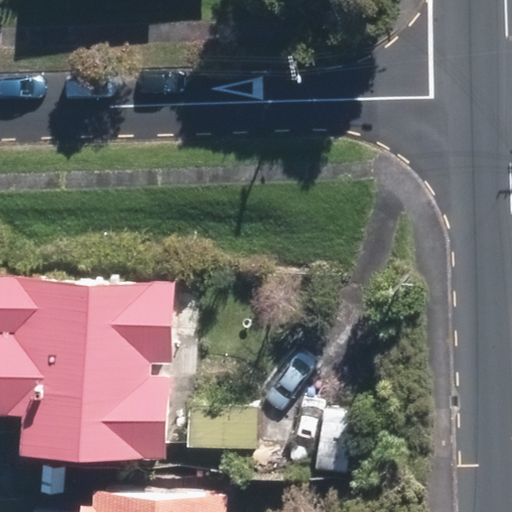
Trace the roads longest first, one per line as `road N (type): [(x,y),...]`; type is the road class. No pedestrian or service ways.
road 1 (residential): [(0,109),(506,97)]
road 2 (primary): [(506,97),(511,314)]
